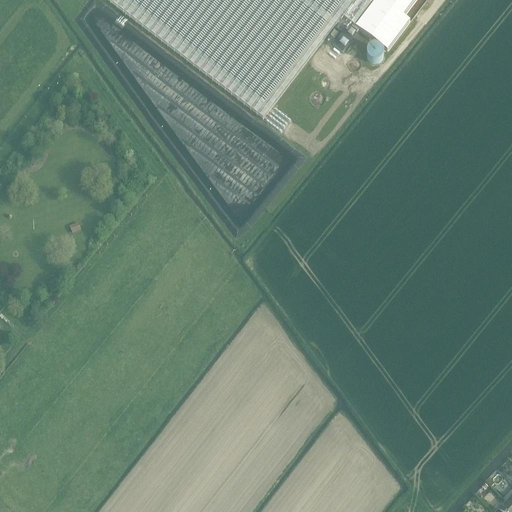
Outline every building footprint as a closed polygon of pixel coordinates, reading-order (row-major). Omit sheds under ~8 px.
[(108,0),(265,118),(343,15),(345,17),(391,52),(413,22),(407,17),(419,0),(108,0)] [(346,27),(333,45),(342,53),(356,35),(346,27)] [(375,65),(386,57),(378,45),(367,53),(375,65)] [(323,78),(327,89),(337,85),(333,75),(323,78)] [(78,224),(71,227),(74,234),(81,231),(78,224)] [(489,479),(486,482),(491,488),(494,484),(489,479)] [(496,511),(511,511),(511,509),(505,503),(496,511)]
